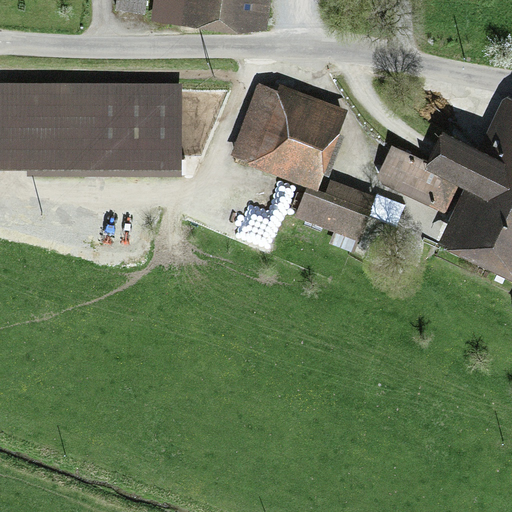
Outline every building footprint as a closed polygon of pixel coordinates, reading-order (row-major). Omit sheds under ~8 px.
[(145,13),(146,0),(116,0),(116,9),(145,13)] [(214,0),(211,22),(253,28),(257,0),(214,0)] [(335,115),(260,86),(235,153),(266,165),(256,191),(268,195),(278,170),(310,182),(335,115)] [(178,90),(0,89),(0,154),(178,155),(178,90)] [(511,124),(494,163),(444,140),(433,165),(395,149),(383,174),(387,181),(466,217),(456,238),(511,265),(511,124)] [(369,215),(307,191),(298,214),(360,238),(369,215)] [(361,245),(388,255),(398,228),(371,219),(361,245)]
